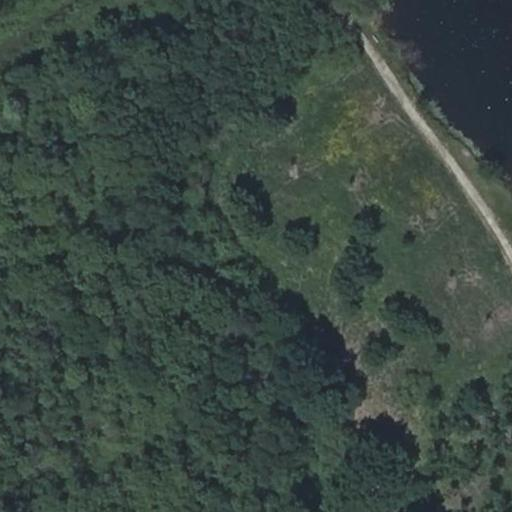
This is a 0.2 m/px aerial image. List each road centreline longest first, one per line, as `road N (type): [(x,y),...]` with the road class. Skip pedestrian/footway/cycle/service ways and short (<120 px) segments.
road 1 (track): [(0,228),(50,224),(327,8)]
road 2 (track): [(322,0),(511,271)]
